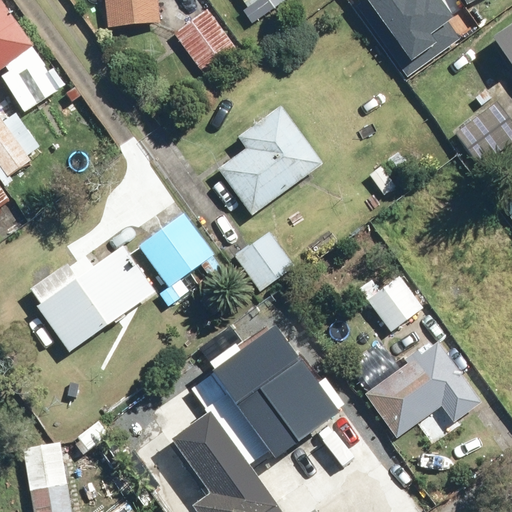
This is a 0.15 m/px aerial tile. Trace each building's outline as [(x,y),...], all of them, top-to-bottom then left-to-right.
[(154,0),(107,0),(109,27),(156,23),(154,0)] [(352,0),(405,72),(458,33),(447,18),(451,15),(439,0),(352,0)] [(0,69),(24,54),(0,16),(0,69)] [(207,17),(179,38),(202,69),(231,48),(207,17)] [(511,46),(503,53),(511,63),(511,46)] [(511,135),(494,112),(458,139),(478,167),(511,141),(511,135)] [(216,164),(251,214),(315,169),(279,119),(216,164)] [(0,121),(0,158),(10,172),(28,160),(0,121)] [(398,186),(385,165),(368,176),(381,197),(398,186)] [(453,253),(414,196),(385,215),(423,273),(453,253)] [(176,223),(141,253),(170,288),(206,257),(176,223)] [(259,286),(285,268),(266,241),(240,259),(259,286)] [(482,322),(466,333),(491,368),(508,356),(511,361),(511,265),(507,258),(460,290),(482,322)] [(43,312),(67,349),(150,296),(125,259),(43,312)] [(372,306),(389,331),(423,307),(406,283),(372,306)] [(273,321),(211,367),(278,456),(340,410),(273,321)] [(458,392),(430,354),(369,400),(398,438),(458,392)] [(272,511),(209,425),(163,458),(201,511),(272,511)] [(67,511),(55,451),(28,456),(39,511),(67,511)]
